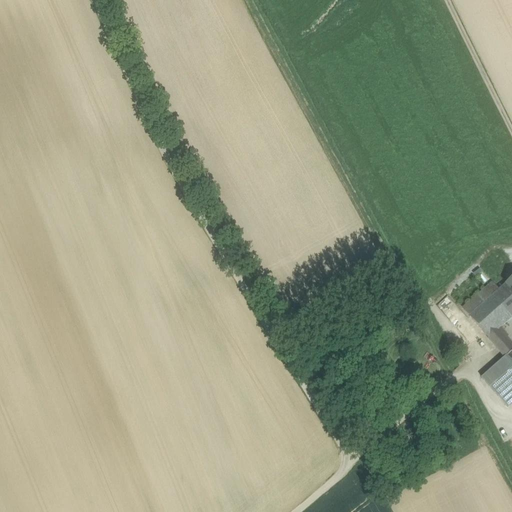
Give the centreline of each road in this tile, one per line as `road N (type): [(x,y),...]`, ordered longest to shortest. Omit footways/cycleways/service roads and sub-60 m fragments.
road 1 (track): [(103,0),(186,178),(367,457),(300,511)]
road 2 (track): [(367,457),(483,362)]
road 3 (track): [(459,0),(511,111)]
